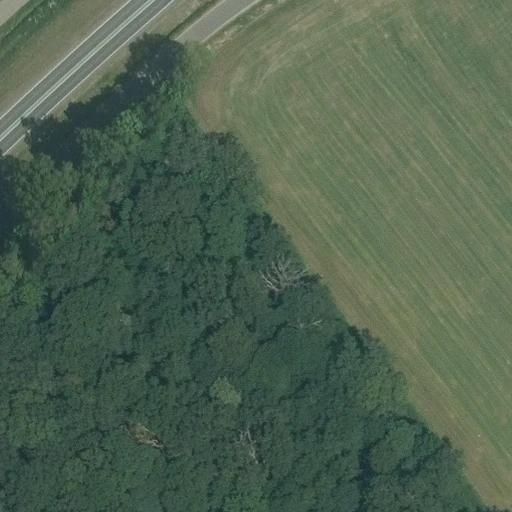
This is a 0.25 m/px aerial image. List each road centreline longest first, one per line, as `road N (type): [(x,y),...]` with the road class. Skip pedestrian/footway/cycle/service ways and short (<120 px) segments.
road 1 (tertiary): [(239,0),(0,215)]
road 2 (trunk): [(0,138),(149,0)]
road 3 (track): [(192,212),(136,87)]
